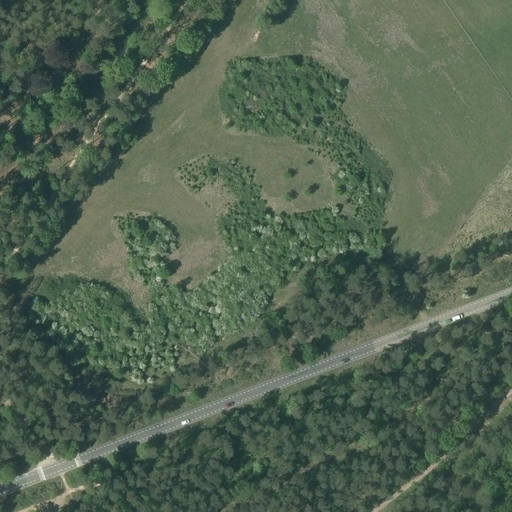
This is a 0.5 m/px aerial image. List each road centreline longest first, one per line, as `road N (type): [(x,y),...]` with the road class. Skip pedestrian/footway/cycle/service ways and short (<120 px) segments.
road 1 (tertiary): [(0,490),(511,293)]
road 2 (track): [(511,389),(373,511)]
